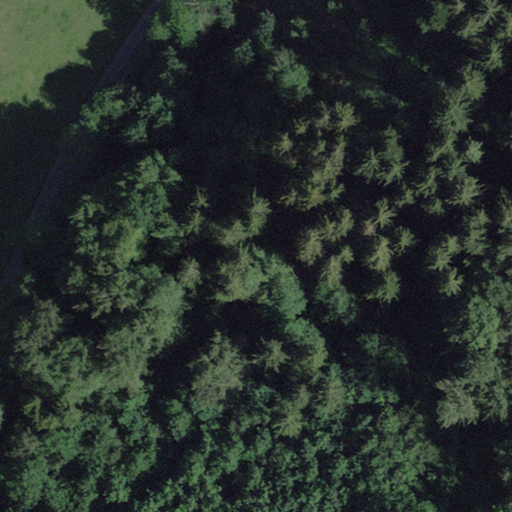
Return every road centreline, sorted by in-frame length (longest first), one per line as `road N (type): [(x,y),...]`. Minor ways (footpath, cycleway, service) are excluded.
road 1 (track): [(129,511),(162,495),(255,357),(313,303),(445,242),(511,199)]
road 2 (unclassified): [(193,0),(57,210),(0,360)]
